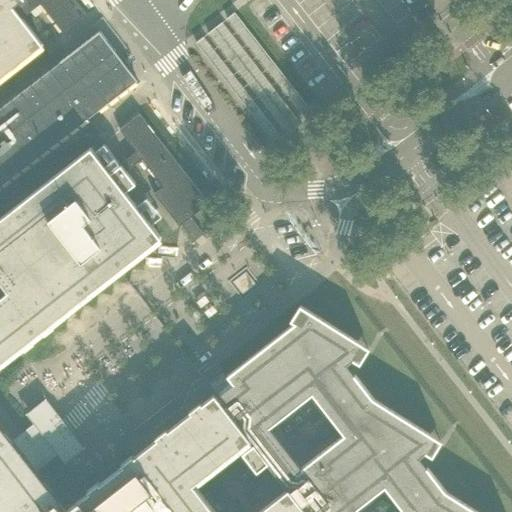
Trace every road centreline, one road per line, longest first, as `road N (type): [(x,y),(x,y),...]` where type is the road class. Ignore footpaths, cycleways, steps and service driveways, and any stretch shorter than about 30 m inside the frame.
road 1 (unclassified): [(315,194),(277,196),(123,0)]
road 2 (unclassified): [(325,279),(353,207),(406,160)]
road 3 (unclassified): [(406,160),(511,73)]
